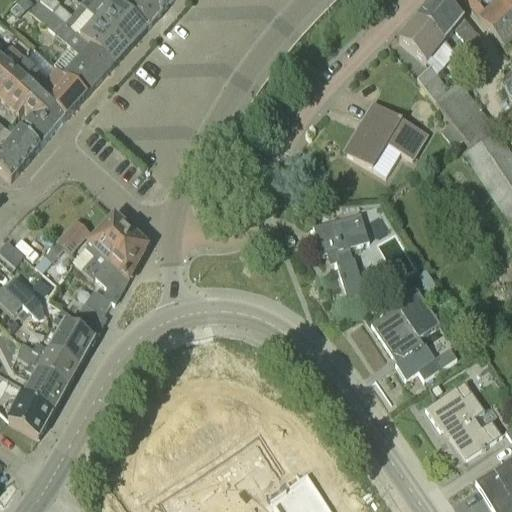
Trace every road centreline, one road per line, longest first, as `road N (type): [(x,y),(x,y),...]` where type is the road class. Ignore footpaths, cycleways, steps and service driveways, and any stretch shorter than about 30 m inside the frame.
road 1 (residential): [(405,0),(305,110),(241,230),(226,238),(170,235)]
road 2 (unclassified): [(427,511),(355,407),(296,340),(236,314),(172,316)]
road 3 (residential): [(170,235),(213,126),(278,32),(312,0)]
road 4 (residential): [(0,230),(64,148),(170,235)]
road 5 (unclassified): [(46,493),(116,357),(172,316)]
